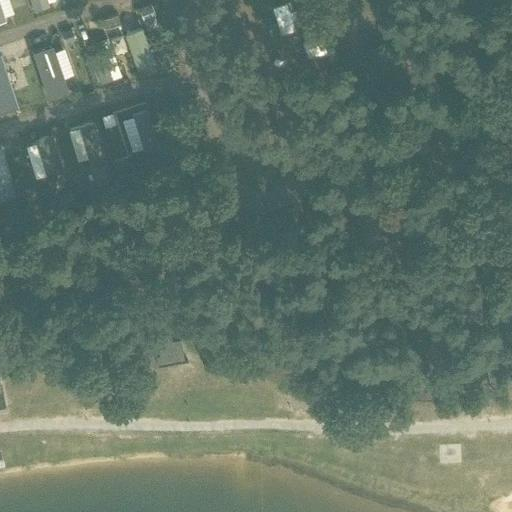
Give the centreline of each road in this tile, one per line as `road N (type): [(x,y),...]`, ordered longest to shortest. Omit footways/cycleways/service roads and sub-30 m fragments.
road 1 (unknown): [(0,129),(206,89)]
road 2 (unknown): [(0,37),(126,0)]
